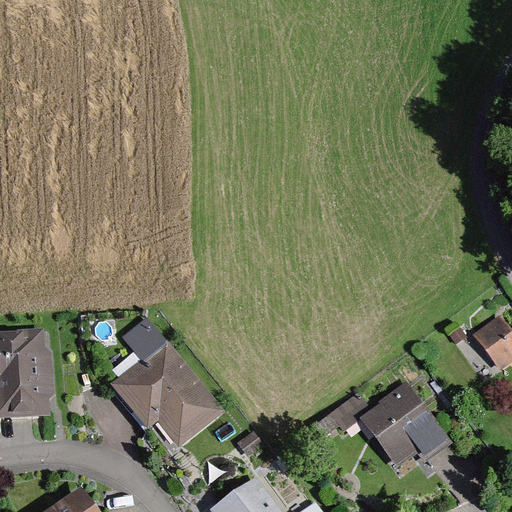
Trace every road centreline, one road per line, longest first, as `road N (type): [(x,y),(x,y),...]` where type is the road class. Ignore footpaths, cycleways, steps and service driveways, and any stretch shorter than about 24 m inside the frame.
road 1 (unclassified): [(511,258),(488,191),(486,144),(511,78)]
road 2 (residential): [(0,471),(104,471),(164,511)]
